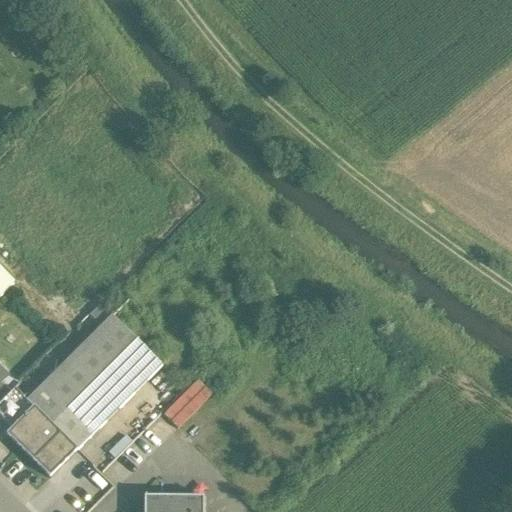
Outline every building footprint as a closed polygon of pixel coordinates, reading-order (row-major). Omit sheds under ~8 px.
[(0,270),(0,298),(14,284),(0,270)] [(111,318),(26,403),(28,406),(33,410),(76,454),(161,368),(111,318)] [(0,384),(0,404),(10,394),(0,384)] [(10,394),(0,404),(0,422),(6,428),(28,406),(26,403),(13,391),(10,394)] [(28,406),(6,428),(11,433),(33,410),(28,406)] [(11,433),(5,438),(49,481),(76,454),(33,410),(11,433)] [(154,499),(154,500),(149,500),(149,499),(144,499),(144,504),(145,504),(145,510),(144,510),(143,511),(203,511),(204,511),(202,511),(202,505),(204,505),(204,500),(198,499),(198,501),(193,501),(192,499),(182,499),(182,501),(177,500),(177,499),(173,499),(173,500),(167,500),(167,499),(154,499)]
